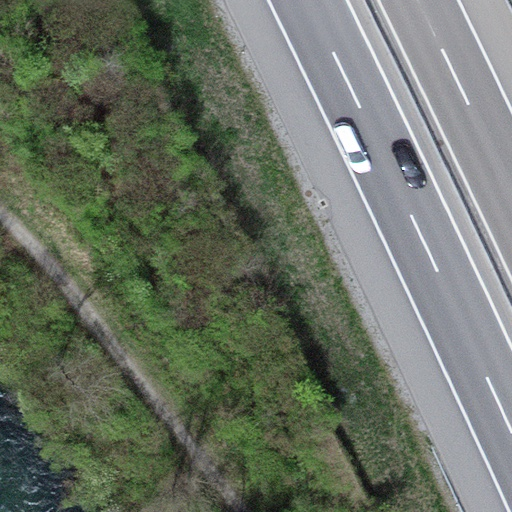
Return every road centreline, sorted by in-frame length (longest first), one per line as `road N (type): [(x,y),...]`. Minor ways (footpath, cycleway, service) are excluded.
road 1 (motorway): [(307,0),(511,432)]
road 2 (motorway): [(511,195),(418,0)]
